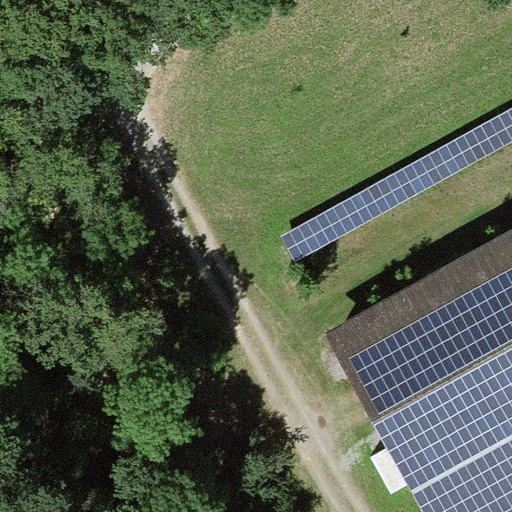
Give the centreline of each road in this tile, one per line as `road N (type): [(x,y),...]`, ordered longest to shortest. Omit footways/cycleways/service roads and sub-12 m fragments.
road 1 (track): [(93,60),(343,511)]
road 2 (track): [(0,77),(93,60),(225,0)]
